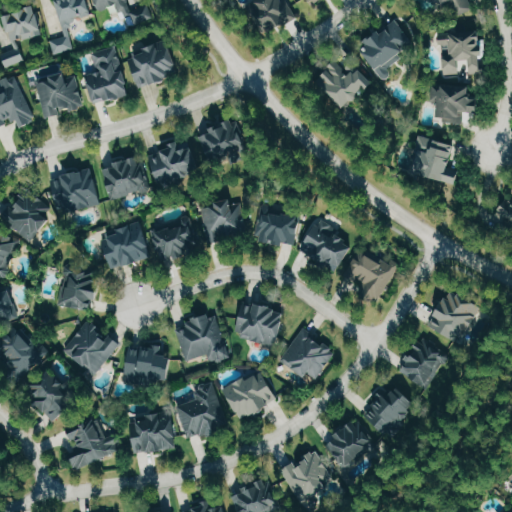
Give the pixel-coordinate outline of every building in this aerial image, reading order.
[(58,0),(65,36),(51,38),(54,52),(75,48),(69,20),(93,15),(90,0),(58,0)] [(255,0),(271,32),(298,19),(289,0),(255,0)] [(440,0),(443,6),(451,3),(457,15),(474,8),(470,0),(440,0)] [(7,14),(14,50),(5,52),(8,65),(26,61),(21,40),(45,34),(39,7),(7,14)] [(388,60),(414,50),(402,22),(366,36),(371,46),(369,47),(383,79),(394,75),(388,60)] [(447,73),(471,71),(487,70),(483,28),(440,31),(441,44),(445,44),(447,73)] [(143,87),(182,74),(171,40),(131,54),(143,87)] [(94,51),(98,73),(89,74),(95,102),(131,95),(121,46),(94,51)] [(353,63),(347,69),(336,57),(326,65),(331,71),(321,79),(347,109),(377,83),(364,68),(360,71),(353,63)] [(62,115),(61,111),(85,107),(79,74),(69,76),(69,73),(39,78),(46,118),(62,115)] [(0,127),(20,120),(23,127),(37,121),(18,74),(3,81),(8,93),(0,96),(0,127)] [(442,120),(464,124),(467,111),(475,112),(479,88),(436,81),(432,103),(444,105),(442,120)] [(251,150),(238,118),(206,131),(218,162),(232,156),(235,164),(247,159),(245,153),(251,150)] [(458,144),(421,134),(414,158),(420,160),(417,171),(459,183),(463,171),(451,167),(458,144)] [(161,181),(211,168),(205,144),(193,147),(191,141),(153,151),(161,181)] [(114,200),(152,188),(142,156),(104,168),(114,200)] [(105,202),(99,177),(95,177),(94,169),(55,178),(62,211),(105,202)] [(59,215),(33,188),(5,214),(31,241),(59,215)] [(511,193),(497,207),(510,222),(511,219),(511,193)] [(244,203),(236,205),(235,198),(204,203),(210,241),(248,235),(244,203)] [(264,208),(256,236),(297,248),(305,219),(264,208)] [(346,267),(358,240),(318,222),(304,252),(330,264),(332,260),(346,267)] [(157,233),(164,259),(202,249),(195,223),(157,233)] [(148,224),(105,233),(112,267),(155,259),(148,224)] [(23,239),(0,230),(0,274),(8,278),(23,239)] [(380,302),(400,269),(364,246),(348,273),(369,286),(365,293),(380,302)] [(60,304),(97,311),(104,274),(77,269),(73,289),(64,287),(60,304)] [(12,283),(0,286),(0,324),(23,317),(12,283)] [(277,347),(289,313),(248,299),(236,333),(277,347)] [(233,357),(218,313),(177,327),(188,360),(214,352),(218,362),(233,357)] [(97,374),(122,346),(93,319),(67,347),(97,374)] [(319,381),(339,349),(305,328),(285,360),(319,381)] [(0,350),(0,352),(23,377),(48,354),(24,329),(0,350)] [(403,370),(431,386),(450,353),(423,337),(403,370)] [(171,382),(176,356),(163,354),(165,345),(154,343),(153,349),(133,345),(127,374),(171,382)] [(279,402),(264,370),(227,387),(242,419),(279,402)] [(81,409),(69,381),(60,384),(56,374),(35,382),(51,421),(81,409)] [(231,426),(217,382),(196,389),(199,399),(179,406),(190,440),(231,426)] [(390,436),(420,402),(402,387),(393,397),(386,390),(365,414),(390,436)] [(180,448),(175,412),(133,417),(138,453),(180,448)] [(108,437),(100,416),(69,428),(78,451),(71,454),(77,468),(126,450),(119,433),(108,437)] [(365,423),(361,426),(358,421),(330,440),(348,468),(380,447),(365,423)] [(283,468),(300,501),(327,487),(324,481),(333,476),(319,449),(283,468)] [(281,507),(273,477),(259,481),(260,486),(235,492),(240,511),(268,511),(281,507)]
